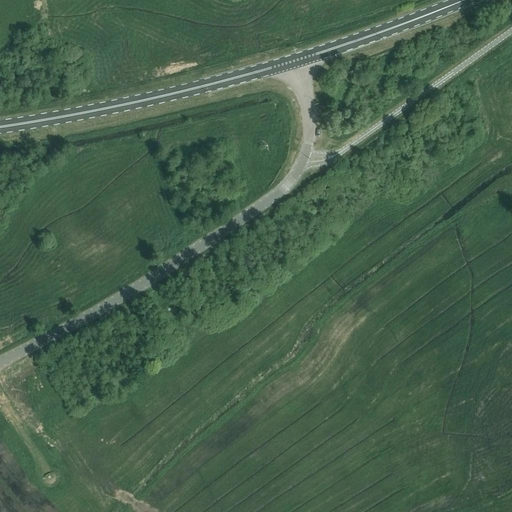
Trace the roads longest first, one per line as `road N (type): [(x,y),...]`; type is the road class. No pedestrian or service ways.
road 1 (tertiary): [(0,362),(129,292),(288,183),(309,133),(294,60)]
road 2 (primary): [(294,60),(0,127)]
road 3 (primary): [(294,60),(462,0)]
